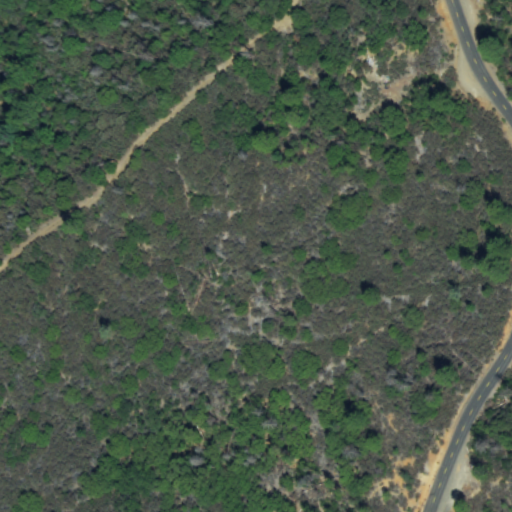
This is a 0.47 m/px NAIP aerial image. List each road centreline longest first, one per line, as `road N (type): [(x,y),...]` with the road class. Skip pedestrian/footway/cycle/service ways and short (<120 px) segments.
road 1 (residential): [(426,511),(463,423),(511,339),(509,122),(480,81),(448,0)]
road 2 (track): [(0,264),(105,185),(164,118),(262,38),(289,0)]
